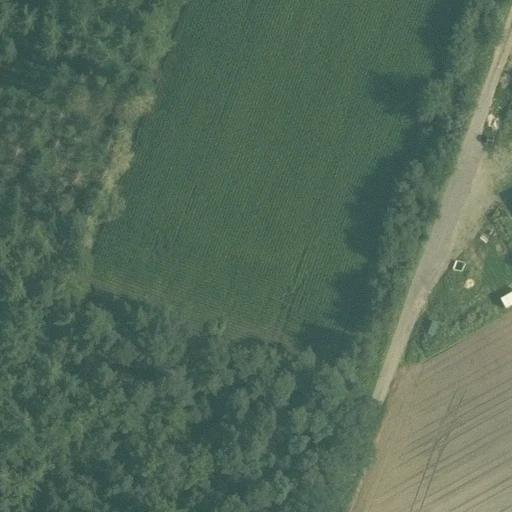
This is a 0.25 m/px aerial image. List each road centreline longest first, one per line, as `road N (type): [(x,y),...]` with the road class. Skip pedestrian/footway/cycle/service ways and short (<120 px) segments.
road 1 (track): [(511,0),(320,511)]
road 2 (track): [(362,400),(0,284)]
